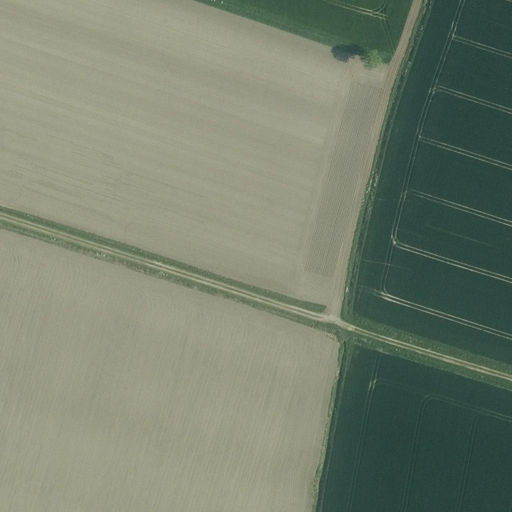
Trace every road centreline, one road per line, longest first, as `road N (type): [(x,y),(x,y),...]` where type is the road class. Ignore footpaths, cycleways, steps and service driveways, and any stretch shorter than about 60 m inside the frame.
road 1 (track): [(0,217),(335,328)]
road 2 (track): [(335,328),(419,0)]
road 3 (track): [(511,383),(335,328)]
